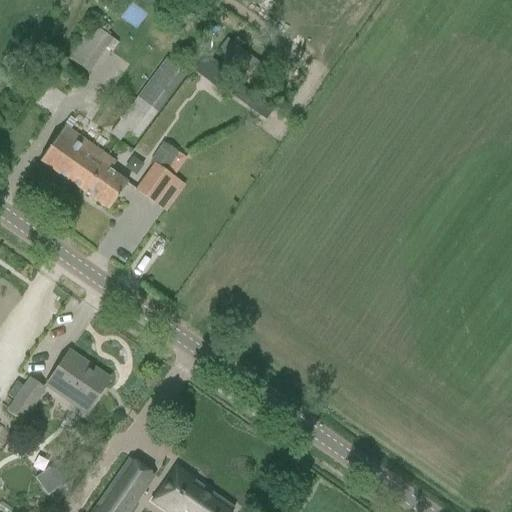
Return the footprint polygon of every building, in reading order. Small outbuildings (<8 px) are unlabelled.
[(66,58),(87,73),(111,40),(89,26),(66,58)] [(226,39),(217,50),(233,62),(241,51),(226,39)] [(205,59),(193,73),(211,87),(222,72),(205,59)] [(109,134),(119,142),(126,132),(136,140),(185,75),(167,61),(128,114),(126,112),(109,134)] [(272,74),(263,86),(276,95),(284,84),(272,74)] [(39,163),(82,194),(107,211),(126,184),(109,172),(115,164),(64,129),(51,147),(39,163)] [(173,179),(164,173),(176,154),(161,143),(149,162),(154,166),(135,192),(154,205),(173,179)] [(45,387),(85,414),(108,381),(68,354),(45,387)] [(5,412),(21,423),(44,390),(28,379),(22,387),(13,400),(5,412)] [(16,383),(7,396),(13,400),(22,387),(16,383)] [(37,453),(27,464),(37,472),(46,461),(37,453)] [(56,464),(47,470),(59,487),(69,480),(56,464)] [(175,470),(153,502),(167,511),(231,511),(233,510),(175,470)] [(117,475),(91,511),(129,511),(143,492),(117,475)]
